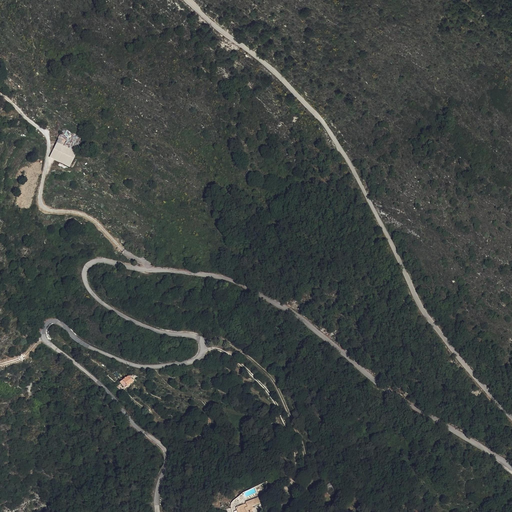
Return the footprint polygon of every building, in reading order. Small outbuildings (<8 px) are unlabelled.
[(67,139),(61,135),(51,156),(71,165),(79,151),(64,144),(67,139)] [(129,378),(120,384),(122,387),(130,380),(129,378)] [(122,387),(124,389),(132,382),(130,380),(122,387)] [(272,468),(258,478),(262,483),(272,476),(274,470),(272,468)] [(248,511),(249,511),(249,506),(248,506),(255,501),(255,500),(253,496),(252,496),(241,503),(242,504),(232,510),(233,511),(248,511)]
